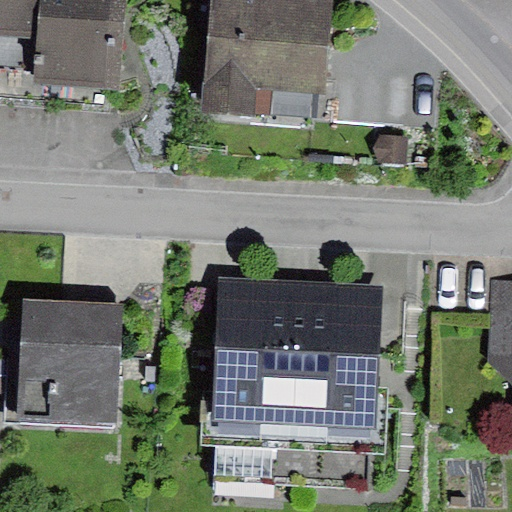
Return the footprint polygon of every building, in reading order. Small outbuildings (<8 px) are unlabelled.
[(0,0),(0,38),(40,42),(36,85),(121,92),(129,4),(109,3),(109,0),(0,0)] [(336,3),(294,0),(211,0),(202,118),(252,122),(254,92),(328,98),(336,3)] [(383,290),(221,281),(215,441),(378,447),(383,290)] [(511,283),(495,283),(491,363),(511,384),(511,283)] [(124,308),(23,302),(17,422),(118,427),(124,308)]
